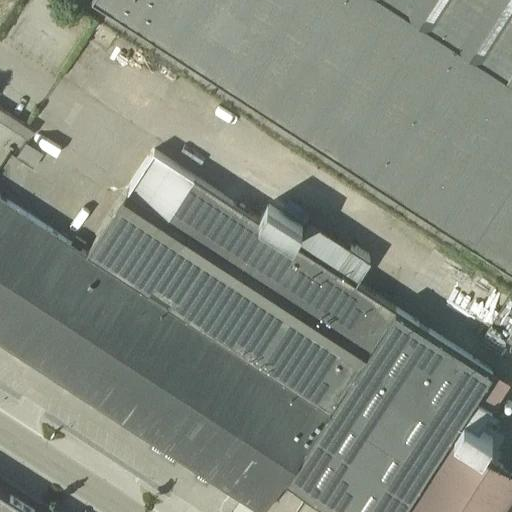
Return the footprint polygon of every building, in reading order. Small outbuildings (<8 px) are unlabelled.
[(511,195),(511,79),(508,77),(388,0),(98,0),(479,246),(511,195)] [(511,71),(511,0),(388,0),(508,77),(511,71)] [(511,71),(508,77),(511,79),(511,195),(479,246),(511,266),(511,71)] [(0,118),(29,138),(34,129),(4,109),(0,115),(0,118)] [(0,195),(0,339),(263,511),(286,476),(341,511),(400,511),(493,370),(195,175),(169,215),(129,189),(87,251),(0,195)] [(511,471),(455,435),(405,511),(502,511),(511,497),(511,471)] [(40,511),(0,486),(0,511),(40,511)]
